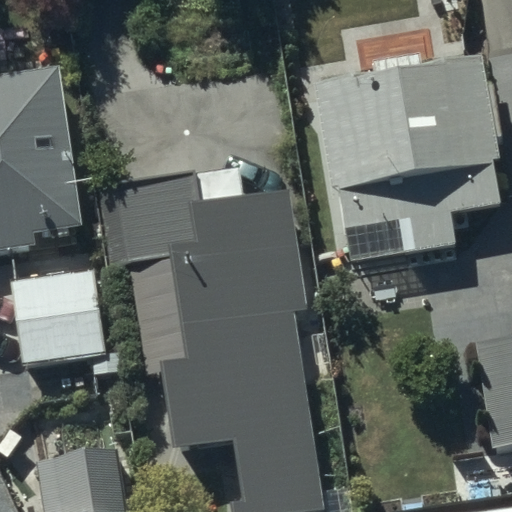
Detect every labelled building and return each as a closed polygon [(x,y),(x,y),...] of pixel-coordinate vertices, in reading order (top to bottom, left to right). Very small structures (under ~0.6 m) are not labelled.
[(338,183),(352,261),(457,243),(451,209),(500,200),(492,159),(501,157),(482,52),(315,81),(333,184),(338,183)] [(60,60),(0,67),(0,246),(35,241),(34,228),(81,222),(60,60)] [(305,304),(286,188),(243,193),(240,166),(103,183),(113,261),(177,253),(189,354),(165,357),(175,443),(238,435),(246,497),(234,499),(235,511),(325,511),(292,307),(305,304)] [(96,268),(12,278),(22,361),(107,351),(96,268)] [(511,332),(477,338),(493,445),(511,441),(511,332)] [(120,445),(38,458),(47,511),(125,511),(125,507),(130,507),(120,445)]
